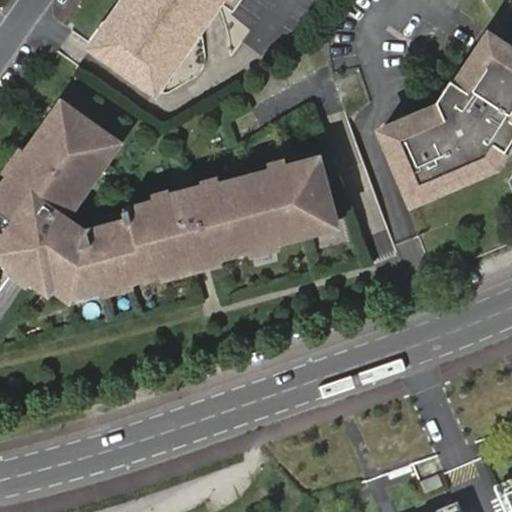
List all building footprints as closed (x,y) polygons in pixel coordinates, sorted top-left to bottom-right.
[(158,88),(220,0),(124,0),(94,43),(158,88)] [(511,139),(511,45),(491,32),(461,77),(449,96),(441,99),(383,124),(414,198),(496,163),(493,156),(501,144),(507,147),(511,139)] [(449,96),(461,77),(453,72),(439,94),(441,99),(449,96)] [(0,234),(7,239),(0,249),(0,250),(53,288),(61,278),(79,291),(325,222),(323,215),(338,211),(322,153),(204,184),(204,182),(174,189),(175,192),(127,205),(130,217),(87,227),(68,213),(121,139),(71,104),(64,114),(57,110),(0,189),(0,234)] [(496,163),(507,147),(501,144),(493,156),(496,163)] [(511,511),(511,489),(503,494),(509,511),(511,511)]
